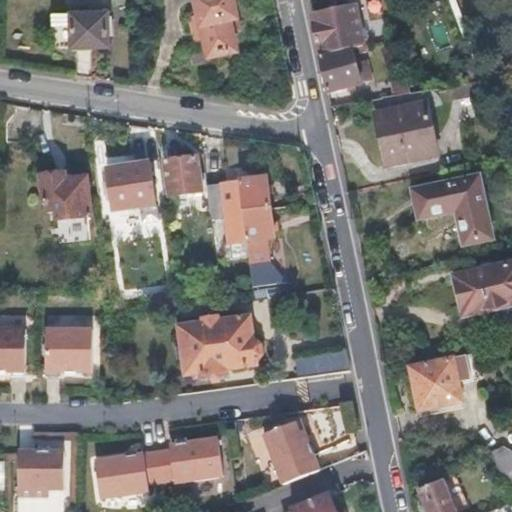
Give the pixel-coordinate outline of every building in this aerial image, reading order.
[(193,14),(198,51),(211,49),(212,55),(236,53),(233,21),(239,20),(236,0),(204,0),(206,12),(193,14)] [(314,23),(321,56),(355,49),(364,47),(355,5),(312,14),(314,23)] [(73,24),(52,25),(52,48),(110,45),(109,11),(73,12),(73,24)] [(73,24),(73,12),(51,13),(52,25),(73,24)] [(355,49),(321,56),(326,81),(328,94),(363,86),(355,49)] [(376,116),(388,167),(439,158),(426,104),(376,116)] [(166,164),(171,199),(204,194),(199,160),(166,164)] [(109,172),(116,214),(157,208),(151,167),(109,172)] [(57,214),(58,224),(92,218),(88,180),(67,183),(66,176),(41,179),(44,207),(48,207),(49,215),(57,214)] [(479,178),(413,192),(419,220),(453,213),(461,246),(491,238),(479,178)] [(230,245),(248,243),(245,215),(272,211),(268,182),(209,189),(213,217),(228,226),(230,245)] [(276,241),(272,211),(245,215),(248,243),(251,266),(271,263),(268,242),(276,241)] [(511,263),(456,278),(466,319),(511,306),(511,263)] [(206,324),(182,328),(189,376),(204,374),(204,379),(231,375),(230,370),(259,367),(259,361),(261,360),(264,358),(265,356),(265,353),(265,349),(264,346),(259,343),(256,342),(252,319),(223,323),(222,318),(206,321),(206,324)] [(28,329),(0,329),(0,371),(13,372),(13,377),(28,377),(28,329)] [(95,330),(48,330),(48,377),(62,378),(62,373),(95,373),(95,330)] [(352,372),(347,351),(298,358),(301,380),(352,372)] [(411,368),(422,413),(464,402),(453,358),(411,368)] [(285,486),(322,472),(303,422),(266,436),(285,486)] [(173,451),(97,462),(102,499),(151,492),(150,485),(177,481),(177,485),(226,477),(221,440),(172,447),(173,451)] [(511,450),(508,444),(490,455),(511,494),(511,450)] [(66,490),(67,452),(20,452),(20,497),(51,497),(51,490),(66,490)] [(421,493),(428,511),(456,511),(444,483),(421,493)] [(292,510),(292,511),(335,511),(329,495),(292,510)]
